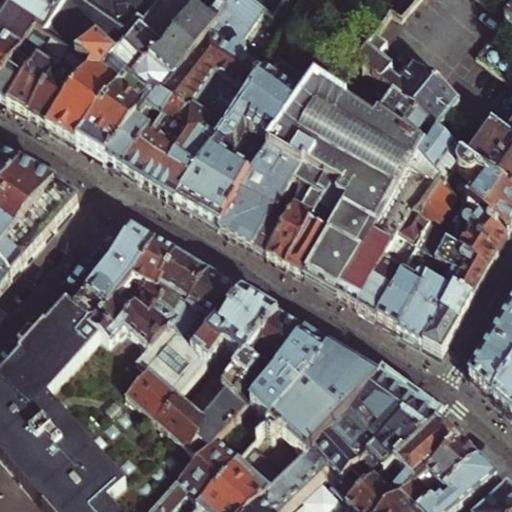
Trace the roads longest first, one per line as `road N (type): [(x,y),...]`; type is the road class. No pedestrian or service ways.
road 1 (residential): [(119,202),(0,339)]
road 2 (residential): [(0,134),(119,202)]
